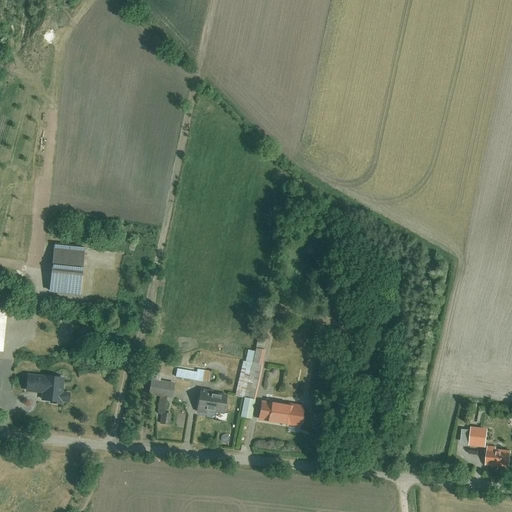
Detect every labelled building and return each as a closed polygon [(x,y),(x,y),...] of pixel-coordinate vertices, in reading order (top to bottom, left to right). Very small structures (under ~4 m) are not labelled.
[(84,247),(55,244),(50,293),(79,296),(84,247)] [(243,362),(236,396),(244,398),(240,416),(251,418),(255,398),(265,350),(256,348),(255,351),(247,350),(245,362),(243,362)] [(177,369),(175,377),(210,383),(211,371),(197,369),(197,372),(177,369)] [(28,374),(26,390),(26,392),(42,394),(41,402),(62,404),(63,402),(69,403),(70,392),(63,392),(65,377),(28,374)] [(175,382),(151,379),(149,394),(160,395),(157,413),(161,413),(160,424),(170,425),(172,414),(169,413),(171,397),(173,398),(175,382)] [(228,394),(200,389),(196,415),(215,418),(216,413),(225,414),(228,394)] [(298,404),(255,398),(251,418),(295,425),(298,404)] [(178,413),(176,426),(183,427),(185,414),(178,413)] [(465,447),(485,448),(484,465),(509,466),(510,448),(486,447),(487,428),(466,427),(465,447)]
